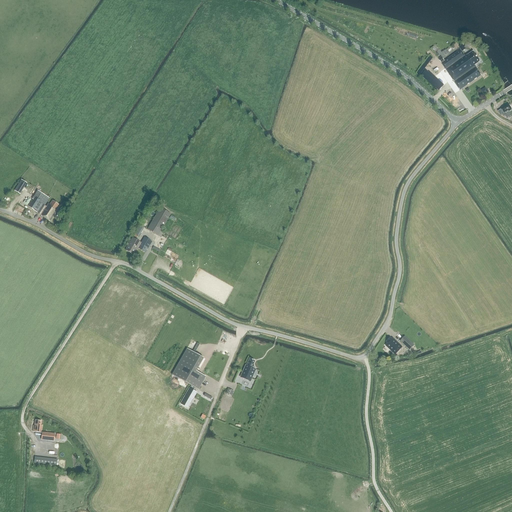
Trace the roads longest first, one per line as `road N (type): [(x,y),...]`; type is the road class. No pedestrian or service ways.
road 1 (unclassified): [(0,208),(93,256),(125,263),(234,324),(364,355)]
road 2 (unclassified): [(364,355),(391,310),(403,193),(457,121)]
road 3 (tertiary): [(457,121),(394,68),(275,0)]
road 4 (residential): [(364,355),(373,478),(390,511)]
